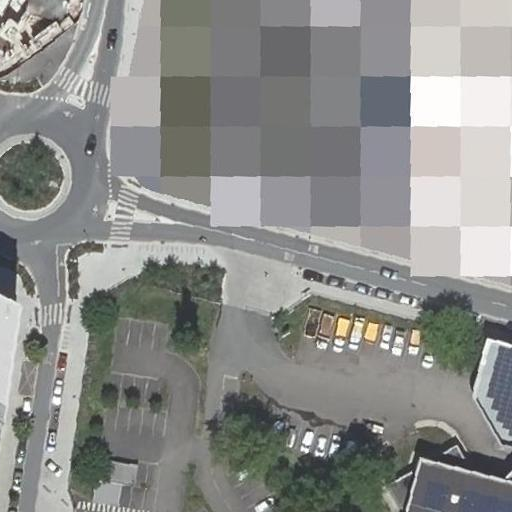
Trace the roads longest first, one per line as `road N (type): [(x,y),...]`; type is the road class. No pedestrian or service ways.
road 1 (residential): [(80,197),(511,307)]
road 2 (residential): [(38,232),(52,317),(27,511)]
road 3 (tertiary): [(105,0),(60,128)]
